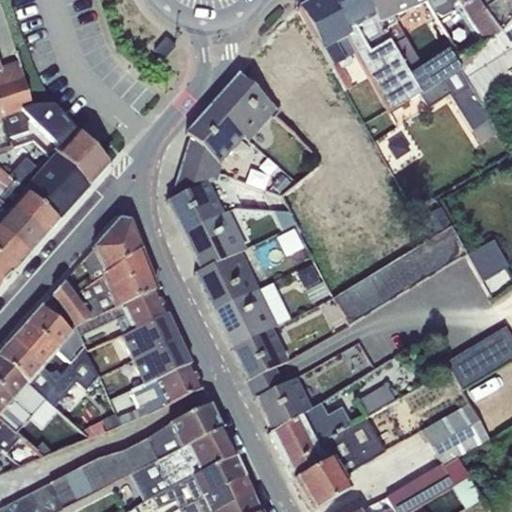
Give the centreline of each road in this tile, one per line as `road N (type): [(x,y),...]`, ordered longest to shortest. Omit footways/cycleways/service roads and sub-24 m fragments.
road 1 (secondary): [(129,173),(165,265),(287,511)]
road 2 (residential): [(129,173),(0,325)]
